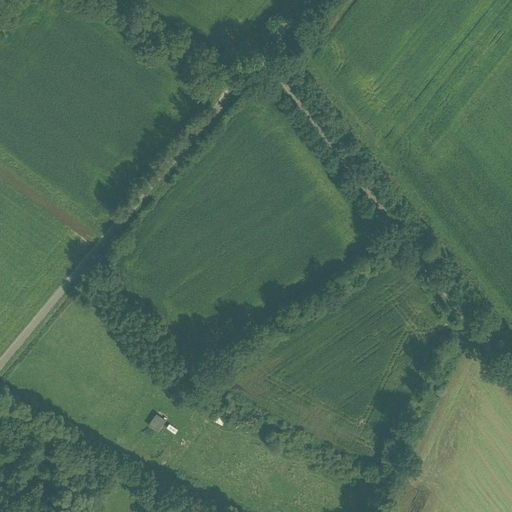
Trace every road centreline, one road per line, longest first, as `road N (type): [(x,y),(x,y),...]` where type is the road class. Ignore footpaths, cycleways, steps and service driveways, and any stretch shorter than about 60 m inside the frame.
road 1 (unclassified): [(260,53),(511,379)]
road 2 (unclassified): [(0,367),(260,53)]
road 3 (track): [(0,396),(147,468)]
